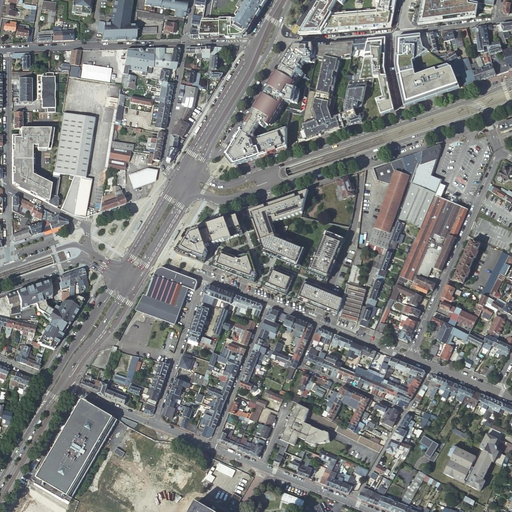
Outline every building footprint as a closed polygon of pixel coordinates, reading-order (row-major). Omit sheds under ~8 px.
[(73,0),(72,12),(74,12),(74,14),(87,16),(87,14),(89,15),(91,0),(73,0)] [(135,26),(128,26),(131,0),(114,0),(114,2),(116,2),(115,9),(113,9),(110,25),(105,25),(102,42),(135,41),(135,26)] [(175,11),(174,17),(184,19),(185,11),(186,7),(186,5),(158,0),(144,0),(144,7),(175,11)] [(200,34),(199,40),(200,40),(200,38),(209,38),(209,39),(220,39),(220,37),(225,37),(225,39),(235,38),(235,37),(235,38),(241,38),(241,37),(243,37),(249,26),(252,27),(261,11),(267,0),(244,0),(238,12),(235,18),(237,19),(235,22),(232,22),(232,21),(228,21),(228,20),(219,21),(219,22),(202,22),(201,26),(200,34)] [(240,0),(235,10),(238,12),(244,0),(240,0)] [(317,0),(297,36),(321,35),(335,13),(333,12),(338,4),(344,7),(348,0),(317,0)] [(379,6),(377,11),(395,14),(397,5),(397,0),(376,0),(375,5),(379,6)] [(422,0),(418,25),(475,17),(477,4),(470,2),(469,0),(445,0),(444,0),(443,0),(422,0)] [(508,0),(504,0),(502,11),(505,15),(509,15),(511,0),(508,0)] [(54,12),(55,3),(51,3),(49,3),(46,2),(41,2),(40,9),(49,10),(49,11),(54,12)] [(12,7),(6,6),(5,16),(14,17),(15,9),(12,9),(12,7)] [(24,21),(33,23),(35,13),(35,10),(31,10),(29,17),(24,17),(24,21)] [(164,16),(136,11),(136,17),(163,22),(163,21),(164,16)] [(377,11),(335,13),(321,35),(392,27),(395,14),(377,11)] [(174,17),(164,16),(163,21),(183,24),(184,19),(174,17)] [(3,30),(14,32),(15,27),(15,24),(15,23),(10,22),(9,25),(3,25),(3,30)] [(165,23),(163,32),(169,33),(174,34),(176,25),(165,23)] [(507,24),(500,25),(502,32),(503,36),(508,34),(509,34),(508,32),(507,24)] [(487,47),(500,45),(500,42),(489,43),(487,31),(493,30),(497,29),(498,33),(502,32),(500,25),(480,28),(481,33),(482,38),(483,43),(483,48),(486,47),(487,47)] [(30,43),(32,33),(27,32),(28,29),(17,27),(16,36),(26,37),(26,43),(30,43)] [(61,28),(52,29),(52,31),(52,34),(52,42),(60,42),(60,32),(61,28)] [(197,33),(196,33),(197,30),(191,29),(190,29),(190,33),(189,37),(191,40),(199,40),(200,34),(197,33)] [(452,31),(454,40),(455,44),(455,45),(456,49),(462,47),(460,41),(461,40),(461,39),(459,30),(454,31),(452,31)] [(37,33),(35,43),(50,42),(52,34),(52,31),(39,31),(39,33),(37,33)] [(455,44),(454,40),(452,31),(446,31),(449,41),(451,41),(452,45),(455,44)] [(60,42),(73,41),(72,32),(60,32),(60,42)] [(427,49),(430,49),(429,45),(427,40),(426,34),(421,34),(423,45),(427,45),(427,49)] [(421,45),(420,35),(396,37),(395,67),(395,68),(396,71),(404,108),(459,89),(455,78),(452,69),(446,65),(435,57),(431,54),(429,53),(423,48),(421,45)] [(303,116),(297,145),(361,123),(364,114),(359,115),(359,117),(355,118),(355,117),(356,117),(354,108),(356,109),(362,107),(366,86),(372,87),(374,79),(371,78),(378,77),(383,98),(376,101),(380,116),(394,111),(385,73),(385,70),(384,68),(385,38),(368,40),(366,50),(359,79),(350,81),(344,107),(346,113),(341,114),(341,113),(348,81),(349,81),(350,76),(347,76),(352,52),(354,42),(318,45),(317,55),(317,56),(316,60),(324,62),(323,65),(322,65),(316,93),(309,91),(304,113),(303,116)] [(366,50),(368,40),(364,41),(360,41),(360,51),(366,50)] [(360,41),(354,42),(352,52),(359,51),(360,51),(360,41)] [(430,49),(430,52),(431,54),(437,52),(441,51),(439,46),(436,47),(435,43),(429,45),(430,49)] [(483,48),(483,43),(477,44),(478,48),(475,48),(476,53),(482,52),(483,51),(484,53),(487,52),(486,47),(483,48)] [(318,45),(294,45),(278,72),(304,81),(313,55),(317,55),(318,45)] [(496,76),(508,72),(505,60),(499,62),(497,54),(502,52),(500,45),(487,47),(489,53),(489,55),(490,56),(494,55),(497,63),(492,64),(496,76)] [(217,48),(211,48),(210,54),(209,65),(208,74),(216,74),(216,71),(217,71),(219,57),(216,57),(217,48)] [(226,48),(217,48),(216,57),(219,57),(225,58),(226,48)] [(178,49),(153,50),(152,57),(152,63),(152,67),(149,66),(148,72),(149,72),(148,73),(150,74),(150,72),(152,72),(153,68),(175,70),(179,51),(178,49)] [(511,50),(503,54),(505,60),(508,72),(511,70),(511,50)] [(81,51),(71,52),(69,65),(78,67),(81,51)] [(447,55),(438,56),(435,57),(446,65),(453,60),(456,64),(459,62),(459,61),(456,55),(458,54),(456,51),(452,53),(447,55)] [(11,56),(11,59),(21,59),(21,57),(22,57),(22,70),(29,70),(29,61),(32,61),(32,57),(29,57),(24,57),(24,53),(13,54),(11,56)] [(309,91),(316,60),(317,56),(313,55),(311,61),(304,81),(297,112),(304,113),(309,91)] [(478,71),(482,81),(483,81),(496,76),(492,64),(490,56),(489,55),(486,55),(484,56),(487,64),(485,64),(487,68),(485,68),(484,66),(481,68),(481,70),(478,71)] [(124,63),(129,64),(141,66),(141,57),(137,57),(137,63),(125,61),(124,63)] [(152,57),(141,57),(141,66),(141,67),(146,67),(146,66),(148,66),(149,63),(152,63),(152,57)] [(453,60),(446,65),(452,69),(455,78),(461,76),(460,74),(472,70),(468,59),(459,62),(456,64),(453,60)] [(80,78),(113,82),(114,74),(111,74),(111,67),(82,64),(80,78)] [(476,83),(482,81),(478,71),(477,68),(476,68),(477,71),(472,72),(476,83)] [(464,87),(476,83),(472,72),(472,70),(460,74),(461,76),(464,87)] [(160,71),(158,82),(159,82),(161,83),(166,84),(168,72),(160,71)] [(198,86),(193,84),(195,73),(192,72),(189,72),(187,77),(188,77),(187,83),(181,82),(181,86),(185,86),(189,87),(198,89),(202,90),(202,86),(198,86)] [(304,81),(278,72),(226,157),(234,167),(287,149),(288,128),(291,113),(296,114),(297,112),(304,81)] [(18,103),(31,103),(31,73),(11,73),(11,79),(18,80),(18,103)] [(45,110),(45,113),(54,113),(54,91),(54,83),(54,77),(53,77),(53,73),(49,73),(43,73),(43,75),(45,75),(45,77),(40,77),(40,82),(37,82),(37,84),(41,84),(41,92),(37,92),(37,93),(40,93),(40,100),(41,100),(41,109),(46,109),(46,110),(45,110)] [(122,75),(120,87),(134,90),(136,78),(127,76),(122,75)] [(455,78),(459,89),(464,87),(461,76),(455,78)] [(104,121),(114,122),(119,95),(120,87),(110,85),(104,121)] [(177,104),(176,111),(181,112),(182,108),(185,107),(186,99),(192,100),(193,92),(189,91),(189,87),(185,86),(181,105),(177,104)] [(176,111),(171,136),(180,137),(182,138),(189,125),(186,123),(194,108),(195,107),(198,89),(189,87),(189,91),(193,92),(192,100),(186,99),(185,107),(182,108),(181,112),(176,111)] [(119,95),(114,122),(114,125),(119,126),(124,98),(126,98),(126,99),(130,100),(130,103),(151,107),(152,103),(154,104),(154,102),(145,100),(119,95)] [(154,128),(164,130),(169,105),(159,103),(154,128)] [(62,114),(53,173),(59,174),(69,176),(74,177),(84,178),(94,119),(62,114)] [(511,130),(511,120),(500,125),(499,127),(501,134),(509,131),(511,131),(511,130)] [(20,136),(11,136),(11,185),(15,185),(18,186),(17,189),(48,204),(51,184),(31,175),(31,146),(36,146),(36,150),(50,150),(53,129),(31,129),(28,129),(22,129),(20,129),(20,136)] [(437,191),(440,184),(441,181),(431,176),(441,148),(440,146),(423,152),(421,165),(417,165),(412,179),(398,219),(404,221),(421,228),(437,191)] [(153,155),(159,157),(160,151),(149,148),(148,153),(149,153),(153,154),(153,155)] [(177,149),(169,149),(166,163),(170,164),(178,150),(177,149)] [(109,150),(107,167),(124,171),(126,162),(128,151),(124,151),(119,151),(115,150),(109,150)] [(421,165),(423,152),(391,162),(394,171),(402,174),(403,172),(410,174),(409,178),(412,179),(417,165),(421,165)] [(158,162),(159,157),(153,155),(149,154),(148,155),(147,164),(150,165),(151,161),(158,162)] [(391,162),(374,168),(378,181),(390,185),(391,181),(388,180),(389,176),(392,177),(394,171),(391,162)] [(506,168),(503,169),(502,172),(501,172),(499,177),(497,177),(496,180),(496,182),(501,184),(506,183),(511,180),(511,170),(509,169),(509,170),(506,168)] [(155,182),(157,171),(147,170),(129,175),(133,190),(155,182)] [(402,174),(394,171),(392,177),(389,176),(388,180),(391,181),(390,185),(370,244),(387,250),(388,246),(394,232),(398,219),(412,179),(409,178),(410,174),(403,172),(402,174)] [(61,211),(74,217),(84,219),(91,179),(84,178),(74,177),(72,180),(66,198),(65,199),(61,211)] [(339,186),(344,199),(355,196),(353,191),(355,190),(352,183),(350,184),(348,177),(338,181),(337,181),(338,186),(339,186)] [(58,179),(52,178),(51,184),(49,195),(56,198),(59,179),(58,179)] [(445,187),(440,184),(437,191),(442,193),(444,188),(445,187)] [(500,187),(499,189),(511,197),(511,196),(511,193),(508,191),(508,192),(500,187)] [(117,207),(125,205),(122,196),(122,197),(119,188),(117,188),(115,188),(115,194),(115,199),(117,207)] [(494,188),(492,192),(502,199),(505,195),(494,188)] [(296,264),(299,265),(305,249),(275,237),(275,236),(276,236),(273,224),(303,213),(309,191),(249,212),(263,252),(265,251),(266,255),(296,266),(296,264)] [(442,193),(437,191),(421,228),(416,240),(410,254),(403,268),(400,277),(407,280),(413,282),(413,283),(417,274),(419,270),(429,274),(432,268),(441,272),(441,271),(468,210),(459,206),(443,199),(440,198),(442,193)] [(102,193),(99,214),(108,211),(117,207),(115,199),(115,194),(105,198),(105,194),(102,193)] [(48,204),(47,205),(56,209),(58,200),(57,198),(56,198),(49,195),(48,204)] [(28,219),(34,206),(14,196),(11,197),(11,212),(23,217),(28,219)] [(443,199),(459,206),(456,199),(451,197),(443,199)] [(36,215),(38,208),(34,206),(28,219),(27,222),(29,223),(30,222),(31,218),(31,216),(33,217),(32,219),(34,220),(35,218),(36,215)] [(40,234),(40,235),(67,225),(67,223),(56,217),(44,221),(45,212),(42,210),(40,220),(40,223),(40,234)] [(176,253),(203,263),(208,252),(206,247),(243,234),(237,216),(223,220),(189,232),(176,253)] [(14,243),(32,237),(28,227),(27,226),(25,226),(27,222),(28,219),(23,217),(20,223),(21,223),(20,225),(17,224),(17,220),(12,220),(12,241),(14,243)] [(404,221),(398,219),(394,232),(399,234),(404,221)] [(32,237),(40,234),(40,223),(28,227),(32,237)] [(319,275),(328,279),(345,239),(326,231),(317,253),(315,252),(308,268),(311,269),(310,272),(319,275)] [(399,234),(394,232),(388,246),(390,247),(391,245),(393,246),(394,242),(396,243),(399,234)] [(480,245),(471,241),(454,280),(463,284),(466,278),(467,278),(470,271),(469,271),(474,259),(476,259),(478,252),(477,252),(480,245)] [(387,250),(370,244),(368,249),(367,251),(376,254),(385,256),(387,250)] [(388,246),(387,250),(385,256),(383,261),(389,263),(392,254),(390,253),(391,250),(389,249),(390,247),(388,246)] [(511,249),(510,254),(509,256),(500,274),(505,277),(511,262),(511,260),(511,259),(511,249)] [(357,250),(353,266),(360,267),(364,252),(357,250)] [(508,255),(502,252),(481,295),(487,297),(508,255)] [(383,261),(385,256),(376,254),(365,284),(373,287),(378,275),(383,261)] [(212,266),(257,284),(259,279),(252,258),(248,259),(247,258),(238,261),(225,256),(222,261),(215,259),(212,266)] [(383,261),(378,275),(379,276),(380,274),(384,275),(389,263),(383,261)] [(196,280),(161,268),(157,270),(153,277),(188,289),(194,291),(197,283),(196,280)] [(272,268),(265,287),(286,295),(293,276),(272,268)] [(82,269),(78,271),(80,278),(81,277),(84,287),(85,289),(89,288),(84,273),(84,271),(82,269)] [(427,278),(429,274),(419,270),(417,274),(427,278)] [(80,278),(78,271),(68,274),(68,288),(68,291),(68,297),(73,297),(73,293),(72,292),(72,286),(78,284),(80,290),(78,290),(77,293),(81,293),(81,289),(81,288),(82,287),(84,287),(81,277),(80,278)] [(68,288),(68,274),(56,278),(60,290),(60,291),(61,291),(65,290),(65,289),(68,288)] [(433,291),(436,285),(426,280),(427,278),(417,274),(413,283),(429,290),(433,291)] [(378,275),(373,287),(372,290),(378,292),(381,283),(379,283),(381,277),(379,276),(378,275)] [(135,311),(174,325),(175,325),(188,289),(153,277),(146,297),(143,295),(135,311)] [(405,283),(407,280),(400,277),(397,283),(397,284),(401,286),(403,282),(405,283)] [(502,281),(498,279),(488,298),(491,300),(493,297),(497,299),(499,295),(496,293),(502,281)] [(304,280),(296,299),(339,316),(344,297),(328,291),(315,285),(304,280)] [(41,347),(55,351),(64,337),(62,336),(67,327),(70,328),(86,301),(76,296),(73,297),(72,304),(69,303),(68,303),(63,303),(60,308),(55,307),(53,310),(48,308),(46,302),(47,302),(47,301),(53,300),(53,291),(51,281),(40,284),(42,291),(43,314),(49,318),(47,321),(50,323),(48,327),(45,333),(45,340),(41,347)] [(429,290),(413,283),(413,282),(412,285),(417,288),(416,290),(426,294),(429,290)] [(454,285),(448,282),(444,290),(453,294),(455,289),(453,288),(454,285)] [(42,291),(40,284),(16,292),(19,301),(16,315),(9,315),(8,315),(7,320),(13,320),(19,320),(25,320),(30,320),(37,320),(34,333),(31,341),(39,344),(40,344),(44,324),(44,323),(43,314),(43,303),(42,291)] [(339,316),(357,322),(357,321),(362,305),(366,289),(347,284),(344,297),(339,316)] [(402,287),(401,286),(397,284),(391,297),(390,299),(396,301),(400,291),(402,287)] [(206,286),(201,302),(212,306),(214,298),(218,289),(208,285),(206,286)] [(411,291),(402,287),(400,291),(402,291),(401,293),(409,296),(409,295),(411,291)] [(225,303),(230,304),(234,295),(218,289),(214,298),(216,299),(225,303)] [(378,292),(372,290),(367,304),(368,305),(369,303),(371,304),(373,300),(374,301),(378,292)] [(444,290),(440,300),(450,305),(451,302),(452,302),(453,302),(454,298),(452,297),(453,294),(444,290)] [(416,294),(411,291),(409,295),(409,296),(412,298),(409,304),(416,308),(419,302),(420,302),(422,298),(416,295),(417,294),(416,294)] [(16,292),(5,296),(8,305),(12,304),(19,301),(16,292)] [(239,297),(234,295),(230,304),(232,305),(233,301),(237,303),(239,297)] [(484,307),(486,303),(488,298),(483,296),(478,305),(477,304),(475,309),(477,310),(481,311),(482,311),(483,307),(484,308),(484,307)] [(244,299),(239,297),(237,303),(236,306),(241,308),(242,304),(244,299)] [(505,308),(503,311),(508,314),(511,306),(511,299),(510,298),(505,308)] [(250,301),(244,299),(242,304),(241,308),(246,310),(248,307),(250,301)] [(19,301),(12,304),(12,306),(13,305),(13,307),(11,308),(9,315),(16,315),(19,301)] [(493,312),(497,313),(498,310),(502,312),(503,311),(505,308),(494,302),(492,306),(486,303),(484,307),(493,312)] [(262,305),(255,303),(253,309),(256,310),(253,315),(258,317),(262,307),(262,305)] [(453,314),(456,308),(455,308),(442,303),(440,308),(451,313),(453,314)] [(368,305),(367,304),(366,307),(361,319),(367,321),(370,314),(373,315),(374,312),(369,310),(370,308),(369,308),(367,307),(368,305)] [(362,305),(357,321),(360,322),(361,319),(366,307),(362,305)] [(199,306),(190,333),(200,336),(209,311),(209,310),(199,306)] [(420,312),(407,306),(404,312),(406,313),(406,315),(409,316),(410,315),(411,315),(410,319),(416,322),(417,318),(418,318),(420,312)] [(493,312),(484,307),(484,308),(483,307),(482,311),(484,312),(482,317),(489,320),(493,312)] [(469,336),(469,335),(478,318),(456,308),(453,314),(448,325),(454,328),(469,336)] [(269,310),(265,319),(273,322),(274,322),(276,318),(282,320),(285,315),(271,309),(269,310)] [(225,318),(228,312),(222,310),(214,334),(217,335),(215,340),(214,342),(216,342),(222,327),(224,321),(225,318)] [(292,329),(296,319),(287,316),(284,326),(288,328),(287,331),(290,333),(292,329)] [(401,323),(403,324),(413,329),(416,323),(407,319),(408,318),(406,317),(403,316),(401,319),(402,320),(401,323)] [(440,321),(432,317),(430,323),(437,325),(434,330),(435,330),(431,338),(435,340),(443,322),(440,321)] [(489,331),(487,335),(492,338),(494,333),(499,335),(506,321),(498,317),(497,318),(495,318),(494,322),(491,327),(491,328),(489,331)] [(305,328),(307,324),(296,319),(292,329),(303,334),(303,333),(305,328)] [(19,320),(13,320),(11,328),(17,330),(19,320)] [(23,331),(25,320),(19,320),(17,330),(23,331)] [(28,332),(34,333),(37,320),(30,320),(28,332)] [(245,327),(244,330),(246,331),(252,334),(256,323),(248,320),(245,327)] [(228,324),(224,321),(222,327),(229,330),(231,325),(228,324)] [(383,324),(380,322),(379,325),(377,331),(382,333),(386,325),(383,324)] [(445,323),(443,322),(435,340),(429,354),(435,356),(439,348),(437,347),(440,341),(446,344),(451,334),(454,328),(448,325),(445,323)] [(271,326),(263,323),(261,328),(269,332),(270,328),(271,326)] [(413,329),(403,324),(401,323),(400,323),(399,326),(400,326),(403,327),(402,330),(411,334),(413,329)] [(261,328),(259,334),(267,337),(267,336),(269,332),(261,328)] [(469,336),(454,328),(451,334),(463,340),(466,342),(467,340),(466,340),(469,336)] [(323,330),(319,329),(317,330),(313,340),(318,342),(319,339),(323,330)] [(324,341),(328,332),(323,330),(319,339),(324,341)] [(329,344),(333,334),(328,332),(324,341),(324,342),(329,344)] [(411,342),(413,337),(402,332),(398,339),(398,340),(407,343),(408,341),(411,342)] [(190,333),(188,340),(198,343),(199,341),(200,336),(190,333)] [(340,337),(335,335),(331,345),(336,347),(337,345),(340,337)] [(477,339),(469,335),(469,336),(466,340),(467,340),(466,342),(465,344),(467,345),(469,341),(479,346),(477,349),(473,347),(463,367),(469,370),(473,362),(476,357),(482,346),(484,342),(477,339)] [(485,338),(484,342),(482,346),(483,346),(485,343),(498,349),(501,342),(492,338),(487,335),(485,338)] [(347,340),(340,337),(337,345),(338,345),(344,348),(345,347),(344,347),(347,340)] [(241,344),(247,346),(249,340),(243,338),(242,340),(241,344)] [(263,341),(258,338),(255,345),(261,347),(263,341)] [(279,354),(282,344),(284,340),(279,339),(278,339),(277,342),(276,346),(275,348),(271,359),(276,361),(276,360),(284,363),(286,357),(279,354)] [(363,355),(366,348),(352,342),(349,349),(346,357),(344,360),(344,361),(342,364),(342,365),(345,366),(348,362),(349,363),(354,355),(353,355),(355,352),(359,354),(356,360),(356,359),(351,368),(355,370),(357,367),(359,363),(363,355)] [(508,354),(509,355),(511,348),(511,347),(505,344),(501,342),(498,349),(498,350),(499,350),(508,354)] [(232,351),(234,345),(229,343),(227,348),(224,358),(228,359),(228,360),(232,351)] [(453,348),(446,344),(439,358),(447,361),(451,353),(453,348)] [(219,354),(219,356),(224,358),(227,348),(224,347),(221,354),(219,354)] [(243,356),(245,350),(239,347),(237,353),(243,356)] [(265,356),(271,359),(275,348),(273,348),(271,351),(267,349),(267,350),(265,355),(265,356)] [(371,363),(376,352),(366,348),(363,355),(367,357),(366,360),(370,361),(369,362),(371,363)] [(310,349),(308,354),(314,357),(315,358),(316,354),(317,352),(310,349)] [(508,354),(499,350),(497,354),(506,358),(508,354)] [(35,358),(35,357),(30,355),(31,351),(29,351),(28,353),(26,359),(24,365),(32,368),(35,358)] [(216,354),(213,353),(208,365),(212,367),(216,354)] [(237,353),(233,362),(240,364),(243,356),(237,353)] [(138,358),(132,356),(128,370),(129,370),(134,372),(134,371),(138,358)] [(283,364),(289,366),(292,359),(287,358),(286,357),(284,363),(283,364)] [(32,368),(37,370),(41,360),(35,358),(32,368)] [(165,378),(169,364),(138,358),(134,371),(137,372),(140,361),(158,365),(155,376),(165,378)] [(392,358),(389,365),(388,368),(390,369),(391,366),(396,368),(398,361),(392,358)] [(298,361),(292,359),(289,366),(285,379),(289,380),(291,375),(292,375),(294,370),(295,368),(298,361)] [(403,363),(398,361),(396,368),(395,369),(400,371),(402,367),(403,363)] [(484,367),(481,375),(485,377),(488,371),(491,365),(492,363),(488,361),(485,368),(484,367)] [(368,366),(359,363),(357,367),(366,371),(368,366)] [(388,368),(389,365),(383,363),(380,372),(386,374),(387,371),(388,368)] [(227,373),(235,376),(238,368),(231,365),(228,372),(227,373)] [(254,368),(247,365),(245,370),(252,373),(255,374),(257,369),(254,368)] [(341,368),(345,370),(350,372),(353,374),(355,370),(351,368),(345,366),(342,365),(341,368)] [(408,378),(409,375),(413,367),(408,365),(405,373),(403,376),(408,378)] [(377,384),(381,385),(383,380),(384,378),(366,371),(357,367),(355,370),(353,374),(355,374),(361,377),(366,379),(372,381),(377,384)] [(409,375),(412,376),(416,377),(417,375),(419,370),(413,367),(409,375)] [(0,378),(4,380),(8,370),(3,368),(0,374),(0,378)] [(21,375),(11,371),(7,380),(7,382),(17,386),(18,383),(21,375)] [(233,380),(235,376),(227,373),(224,371),(223,375),(226,376),(226,377),(233,380)] [(203,379),(204,376),(194,372),(190,382),(201,386),(201,384),(203,379)] [(250,377),(244,374),(241,381),(248,383),(250,377)] [(298,389),(304,392),(305,389),(306,387),(305,386),(309,376),(305,374),(298,389)] [(26,378),(21,375),(18,383),(17,386),(23,388),(23,386),(26,378)] [(127,378),(115,375),(113,381),(113,382),(124,385),(125,383),(127,378)] [(232,384),(233,380),(226,377),(220,375),(218,379),(221,380),(232,384)] [(160,393),(165,378),(155,376),(150,390),(160,393)] [(414,380),(411,378),(408,383),(411,385),(412,384),(417,388),(420,383),(414,380)] [(184,382),(175,379),(173,384),(182,387),(184,382)] [(366,379),(363,384),(366,385),(370,387),(372,381),(366,379)] [(80,387),(87,390),(90,382),(86,380),(85,382),(83,381),(80,387)] [(232,384),(221,380),(219,384),(223,385),(222,387),(230,390),(232,384)] [(248,383),(241,381),(239,386),(254,392),(257,387),(248,383)] [(450,382),(447,388),(445,391),(442,397),(446,399),(449,394),(450,392),(451,392),(455,384),(454,384),(450,382)] [(99,387),(97,394),(103,397),(106,389),(107,385),(101,383),(99,387)] [(138,386),(133,384),(130,383),(130,384),(129,387),(128,391),(128,392),(139,396),(140,393),(142,387),(138,386)] [(411,385),(408,383),(406,386),(405,388),(409,389),(414,393),(417,388),(412,384),(411,385)] [(201,384),(201,386),(198,393),(198,394),(202,396),(205,388),(207,388),(207,386),(206,386),(201,384)] [(442,386),(437,384),(435,387),(433,391),(430,395),(430,396),(434,398),(439,389),(440,389),(442,386)] [(451,392),(450,392),(453,393),(456,395),(457,392),(460,386),(455,384),(451,392)] [(315,385),(311,392),(321,398),(325,391),(318,388),(318,387),(315,385)] [(158,399),(160,393),(150,390),(143,388),(142,387),(140,393),(158,399)] [(222,387),(220,392),(227,396),(230,390),(222,387)] [(347,392),(348,389),(342,387),(339,394),(344,396),(347,392)] [(179,397),(181,391),(172,388),(170,393),(179,397)] [(115,393),(112,400),(123,405),(126,399),(126,398),(119,395),(121,391),(116,389),(115,393)] [(398,392),(397,392),(392,390),(391,389),(389,395),(395,398),(398,392)] [(399,404),(398,406),(400,407),(401,404),(406,406),(408,403),(411,398),(405,395),(408,391),(405,389),(403,394),(400,401),(399,404)] [(414,393),(409,389),(408,391),(405,395),(411,398),(414,393)] [(227,396),(220,392),(215,390),(213,396),(217,398),(216,400),(224,403),(227,396)] [(354,392),(349,390),(348,393),(347,392),(344,396),(342,401),(340,406),(337,411),(335,416),(332,421),(341,426),(351,404),(358,407),(360,403),(361,403),(356,400),(351,398),(354,392)] [(475,392),(469,390),(466,396),(471,398),(472,397),(475,392)] [(281,403),(283,398),(282,397),(279,396),(268,391),(267,391),(265,396),(266,397),(281,403)] [(168,400),(173,402),(174,399),(178,400),(179,397),(170,393),(168,400)] [(342,401),(344,396),(339,394),(337,393),(335,395),(337,396),(337,398),(342,401)] [(466,396),(461,394),(460,397),(458,400),(462,402),(466,396)] [(488,398),(482,395),(479,400),(479,401),(480,402),(482,403),(484,404),(488,398)] [(36,477),(73,496),(114,415),(77,396),(36,477)] [(296,396),(293,402),(298,404),(301,399),(301,398),(296,396)] [(369,399),(364,397),(361,403),(360,403),(366,406),(369,399)] [(484,425),(490,427),(491,428),(492,425),(494,422),(487,418),(491,412),(493,413),(494,411),(499,413),(504,404),(502,404),(492,399),(488,407),(490,408),(488,411),(487,411),(483,418),(486,420),(486,421),(484,425)] [(175,403),(173,402),(168,400),(165,407),(173,409),(173,407),(180,409),(181,408),(181,406),(175,403)] [(229,413),(239,417),(245,419),(247,415),(243,413),(237,411),(238,409),(239,404),(233,402),(229,413)] [(152,415),(155,406),(148,403),(146,406),(145,406),(143,413),(150,416),(152,415)] [(378,403),(375,408),(378,410),(377,411),(381,413),(382,412),(384,413),(383,416),(386,417),(388,412),(387,412),(387,411),(388,410),(388,408),(378,403)] [(298,405),(298,404),(295,411),(293,412),(283,435),(283,437),(282,441),(288,443),(294,446),(298,438),(305,441),(305,443),(311,446),(313,445),(317,447),(317,446),(325,444),(325,443),(330,442),(328,435),(323,433),(311,427),(304,424),(307,417),(307,415),(309,410),(298,405)] [(511,407),(504,404),(499,413),(497,417),(499,419),(504,410),(509,412),(511,407)] [(251,416),(249,421),(254,422),(256,423),(262,408),(256,406),(256,405),(254,410),(251,416)] [(189,419),(192,410),(181,406),(181,408),(185,409),(183,416),(184,417),(189,419)] [(173,409),(165,407),(162,416),(171,419),(174,410),(172,409),(173,409)] [(219,417),(221,412),(213,409),(210,407),(208,411),(209,412),(208,414),(212,416),(213,415),(219,417)] [(399,413),(390,409),(389,410),(388,412),(386,417),(385,418),(384,421),(383,422),(382,423),(391,428),(399,413)] [(10,413),(1,411),(0,415),(0,423),(8,425),(9,423),(9,421),(8,421),(10,413)] [(382,447),(311,411),(307,418),(379,454),(382,447)] [(329,413),(326,418),(332,421),(335,416),(329,413)] [(264,426),(270,429),(275,416),(269,414),(264,426)] [(216,424),(218,418),(212,416),(212,417),(208,415),(206,420),(216,424)] [(406,415),(401,423),(407,425),(411,417),(406,415)] [(180,428),(185,430),(187,424),(189,419),(184,417),(181,423),(180,428)] [(427,420),(424,419),(423,419),(419,426),(423,428),(427,420)] [(481,429),(484,425),(486,421),(483,419),(478,426),(481,429)] [(206,420),(204,425),(205,425),(214,429),(216,424),(206,420)] [(349,426),(348,429),(353,432),(356,426),(350,423),(349,426)] [(187,424),(185,430),(193,433),(195,430),(193,429),(194,428),(195,429),(196,427),(187,424)] [(491,428),(501,432),(505,434),(506,431),(492,425),(491,428)] [(203,430),(201,436),(207,439),(211,438),(214,429),(208,427),(205,426),(203,430)] [(259,437),(266,440),(270,429),(264,426),(259,437)] [(504,459),(505,457),(506,456),(495,451),(494,451),(493,446),(494,446),(501,432),(491,428),(490,427),(480,448),(484,450),(478,462),(480,463),(477,469),(471,467),(476,457),(453,446),(448,456),(452,457),(444,474),(480,491),(485,481),(483,480),(492,461),(502,466),(502,465),(504,461),(504,459)] [(404,430),(398,429),(398,430),(395,434),(404,438),(404,437),(406,433),(409,435),(409,433),(407,432),(404,430)] [(232,432),(233,432),(228,430),(227,434),(221,432),(218,441),(219,443),(227,447),(230,441),(231,436),(232,432)] [(395,434),(392,439),(397,441),(402,443),(403,442),(402,442),(404,438),(395,434)] [(434,451),(438,443),(423,435),(419,442),(428,447),(423,455),(434,461),(438,453),(434,451)] [(240,445),(238,451),(243,453),(245,447),(244,447),(245,445),(246,443),(247,440),(242,438),(240,443),(239,445),(240,445)] [(282,441),(277,439),(275,443),(285,447),(286,445),(287,445),(288,443),(282,441)] [(398,451),(402,443),(397,441),(394,447),(398,449),(397,451),(398,451)] [(245,447),(243,453),(248,455),(250,449),(249,449),(251,445),(246,443),(245,445),(244,447),(245,447)] [(406,445),(402,443),(398,451),(397,453),(400,454),(401,454),(406,445)] [(256,447),(251,445),(249,449),(250,449),(248,455),(253,457),(255,451),(254,451),(256,447)] [(408,454),(412,447),(406,445),(401,454),(401,455),(406,457),(408,454)] [(113,452),(121,457),(124,452),(116,447),(113,452)] [(253,457),(256,458),(258,457),(262,449),(257,447),(256,451),(255,451),(253,457)] [(155,449),(141,476),(112,461),(100,484),(142,506),(156,479),(184,494),(196,470),(155,449)] [(278,467),(284,455),(278,452),(273,465),(278,467)] [(321,452),(319,456),(319,457),(330,462),(329,466),(328,469),(332,471),(333,467),(337,458),(321,452)] [(319,456),(312,454),(308,463),(311,464),(315,466),(317,461),(319,457),(319,456)] [(289,467),(297,470),(302,460),(300,459),(299,461),(298,461),(297,464),(291,461),(289,467)] [(506,462),(504,461),(502,465),(511,469),(511,467),(505,464),(506,462)] [(308,463),(307,467),(303,477),(308,479),(310,474),(312,469),(310,468),(311,464),(308,463)] [(303,477),(307,467),(302,465),(298,475),(303,477)] [(333,467),(332,471),(330,475),(329,478),(327,482),(325,486),(330,488),(334,476),(335,474),(338,469),(333,467)] [(365,478),(369,471),(358,467),(355,472),(355,473),(353,472),(353,473),(354,473),(354,474),(356,474),(365,478)] [(412,484),(419,488),(420,485),(425,476),(418,472),(412,484)] [(334,476),(330,488),(334,489),(339,479),(339,478),(340,476),(335,474),(334,476)] [(345,476),(339,491),(343,493),(347,482),(344,481),(346,476),(345,475),(345,476)] [(339,479),(334,489),(339,491),(345,476),(343,476),(342,480),(339,479)] [(347,482),(343,493),(347,494),(349,494),(354,485),(351,483),(353,478),(350,476),(347,482)] [(392,511),(404,511),(406,510),(408,507),(411,502),(415,495),(416,493),(417,490),(419,488),(412,484),(404,498),(401,504),(398,503),(392,511)] [(374,491),(373,493),(378,495),(380,492),(383,487),(380,485),(379,489),(379,490),(378,490),(377,491),(374,490),(374,491)] [(358,499),(363,501),(369,491),(364,488),(358,499)] [(60,511),(66,500),(63,498),(59,504),(45,497),(44,500),(25,490),(15,511),(17,511),(60,511)] [(369,491),(363,501),(368,503),(373,493),(369,491)] [(373,493),(368,503),(373,505),(378,495),(373,493)] [(373,505),(377,507),(383,497),(378,495),(373,505)] [(240,502),(232,497),(230,501),(237,506),(240,502)] [(383,497),(377,507),(382,508),(388,499),(383,497)] [(475,502),(466,497),(464,500),(473,505),(473,504),(475,502)] [(389,505),(392,500),(391,500),(388,499),(382,508),(384,509),(388,511),(391,506),(389,505)] [(391,511),(392,511),(398,503),(392,500),(389,505),(391,506),(388,511),(391,511)]
